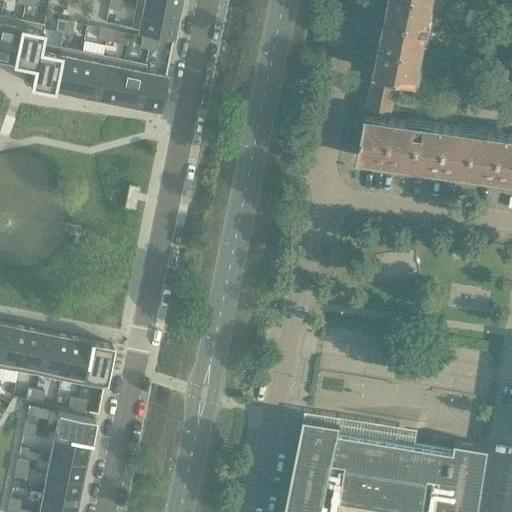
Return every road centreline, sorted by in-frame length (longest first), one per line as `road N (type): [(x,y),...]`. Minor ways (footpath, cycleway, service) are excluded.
road 1 (residential): [(210,0),(106,511)]
road 2 (tertiary): [(182,511),(284,0)]
road 3 (residential): [(253,511),(317,198)]
road 4 (residential): [(317,198),(360,0)]
road 5 (residential): [(511,225),(317,198)]
